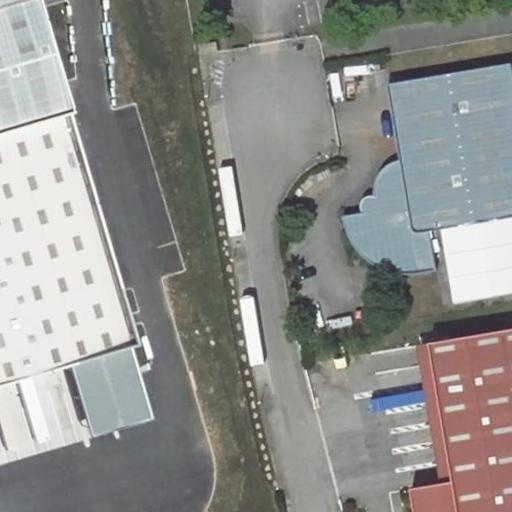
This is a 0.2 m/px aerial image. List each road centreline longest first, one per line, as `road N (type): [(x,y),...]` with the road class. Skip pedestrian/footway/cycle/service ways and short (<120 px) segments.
road 1 (unknown): [(161,511),(178,483),(184,445),(174,380),(53,0)]
road 2 (unclassified): [(244,86),(257,234),(316,511)]
